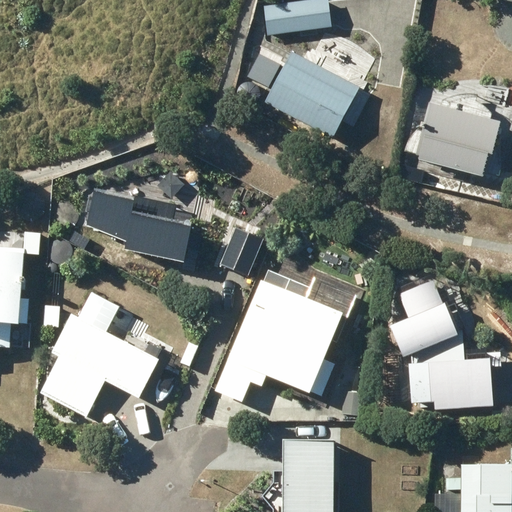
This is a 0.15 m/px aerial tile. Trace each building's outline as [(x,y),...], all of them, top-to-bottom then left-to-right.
[(327,0),(310,0),(263,6),(267,36),(331,27),(327,0)] [(264,103),(332,139),(359,88),(291,52),(264,103)] [(429,106),(415,155),(421,157),(420,161),(483,178),(484,174),(487,175),(500,125),(429,106)] [(396,177),(420,183),(424,171),(399,164),(396,177)] [(86,228),(125,243),(123,253),(183,265),(191,228),(130,215),(133,201),(94,193),(93,199),(88,198),(85,212),(89,213),(86,228)] [(235,228),(219,266),(246,277),(262,239),(235,228)] [(0,348),(9,349),(10,327),(19,328),(20,325),(27,325),(29,299),(20,299),(24,254),(38,255),(40,233),(24,231),(22,250),(0,248),(0,348)] [(261,281),(214,391),(242,403),(250,383),(261,387),(265,377),(309,395),(343,315),(303,298),(307,289),(279,277),(274,287),(261,281)] [(410,319),(390,328),(404,360),(409,358),(410,370),(413,370),(415,400),(428,400),(428,405),(435,404),(435,411),(492,408),(490,366),(500,366),(500,352),(450,355),(449,340),(458,337),(433,281),(399,296),(410,319)] [(40,392),(86,418),(106,382),(138,400),(159,362),(154,359),(160,349),(146,341),(140,352),(102,331),(109,320),(105,318),(110,308),(91,297),(79,319),(72,315),(51,352),(59,356),(40,392)] [(344,392),(342,414),(360,416),(362,393),(344,392)] [(286,441),(283,511),(333,511),(336,443),(286,441)] [(511,511),(511,462),(511,463),(511,467),(462,467),(462,479),(445,478),(445,490),(461,490),(461,495),(435,495),(434,511),(511,511)]
